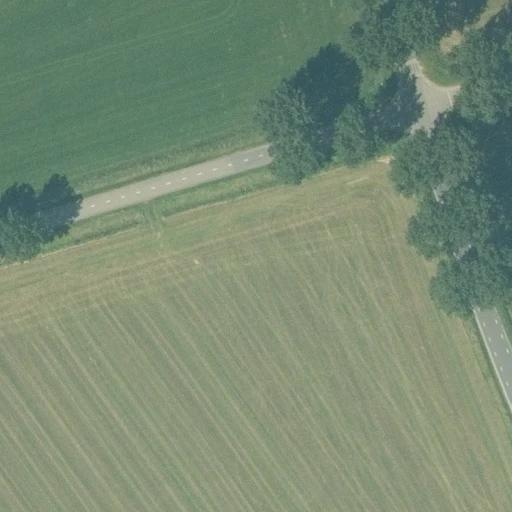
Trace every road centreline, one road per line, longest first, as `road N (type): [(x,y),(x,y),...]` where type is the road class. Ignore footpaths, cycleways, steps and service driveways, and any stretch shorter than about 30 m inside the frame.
road 1 (unclassified): [(0,240),(421,109)]
road 2 (tertiary): [(511,372),(421,109)]
